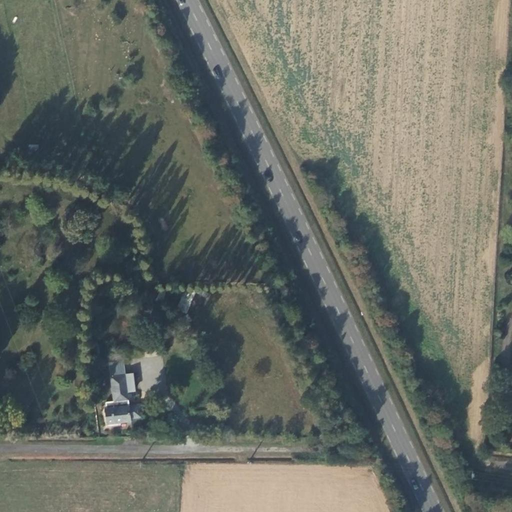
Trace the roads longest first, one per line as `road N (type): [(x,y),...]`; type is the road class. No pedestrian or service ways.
road 1 (primary): [(433,511),(189,0)]
road 2 (residential): [(0,449),(325,455)]
